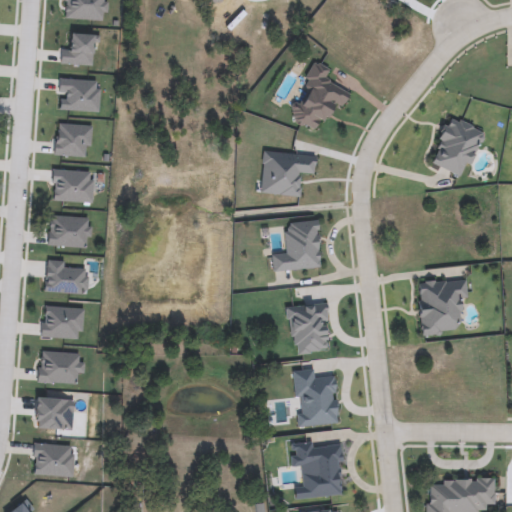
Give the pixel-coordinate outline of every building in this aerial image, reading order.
[(211,31),(206,0),(226,0),(231,28),(211,31)] [(329,70),(324,81),(349,93),(341,109),(329,103),(316,131),(290,119),(315,64),(329,70)] [(480,131),(464,177),(429,165),(445,119),(480,131)] [(465,299),(458,299),(459,333),(419,335),(416,284),(464,281),(465,299)] [(425,511),(426,480),(492,481),(492,511),(425,511)]
